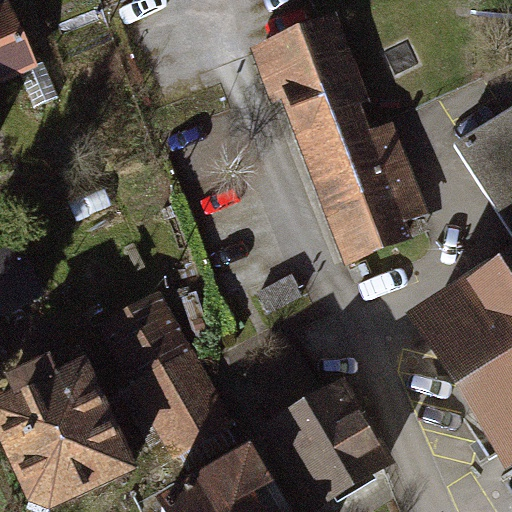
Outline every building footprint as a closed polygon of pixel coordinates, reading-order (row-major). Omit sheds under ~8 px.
[(0,79),(33,65),(9,10),(0,14),(0,79)] [(327,26),(261,51),(279,99),(285,97),(347,259),(408,236),(403,222),(424,214),(391,128),(369,136),(327,26)] [(501,453),(511,445),(511,112),(455,149),(511,237),(511,275),(424,331),(501,453)] [(43,295),(23,255),(0,266),(0,308),(3,315),(43,295)] [(293,277),(258,296),(267,313),(303,295),(293,277)] [(293,353),(250,378),(280,429),(276,432),(319,505),(385,466),(342,394),(324,405),(293,353)] [(189,364),(145,388),(179,449),(223,425),(189,364)] [(20,401),(0,411),(0,430),(33,504),(50,508),(129,472),(84,373),(56,386),(48,369),(12,385),(20,401)] [(286,511),(254,456),(163,508),(165,511),(286,511)]
